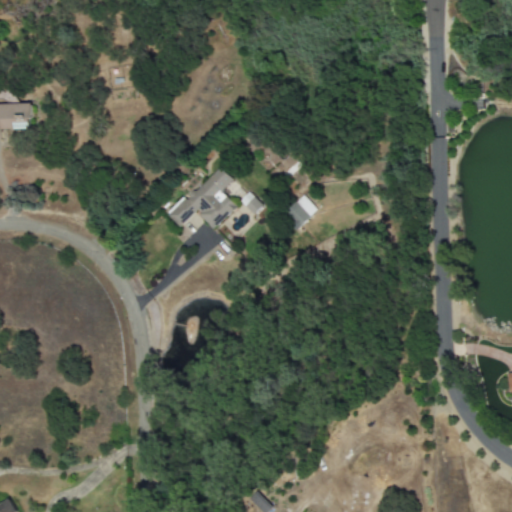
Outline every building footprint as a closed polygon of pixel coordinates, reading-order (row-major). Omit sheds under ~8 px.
[(0,140),(2,140),(2,130),(32,129),(32,104),(0,104),(0,140)] [(213,230),(236,207),(221,192),(233,181),(219,167),(169,216),(180,227),(195,212),(213,230)] [(254,216),(263,206),(248,193),(239,202),(254,216)] [(317,211),(302,196),(283,214),(297,229),(317,211)] [(250,499),(261,511),(263,511),(269,507),(256,493),(250,499)] [(0,511),(16,511),(11,501),(0,505),(0,511)]
